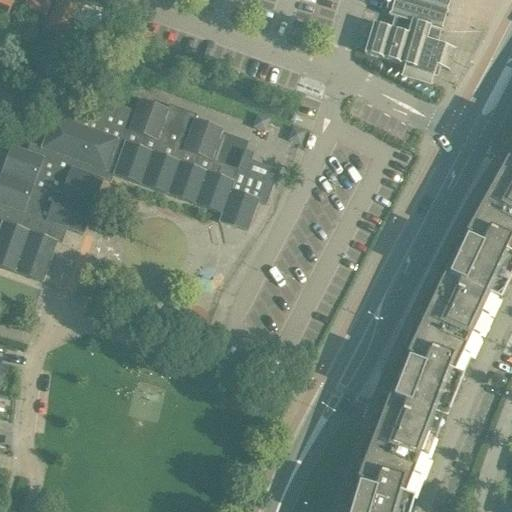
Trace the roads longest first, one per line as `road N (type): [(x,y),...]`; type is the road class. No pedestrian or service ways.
road 1 (secondary): [(277,511),(511,61)]
road 2 (residential): [(29,511),(38,473),(26,456),(34,369),(69,294)]
road 3 (residential): [(426,511),(511,309)]
